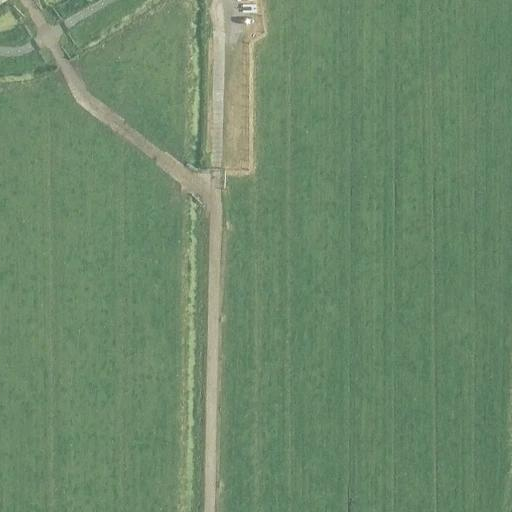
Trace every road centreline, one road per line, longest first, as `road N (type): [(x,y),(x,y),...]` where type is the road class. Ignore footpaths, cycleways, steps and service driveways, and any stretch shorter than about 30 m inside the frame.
road 1 (track): [(205,511),(219,0)]
road 2 (track): [(215,198),(93,104),(25,0)]
